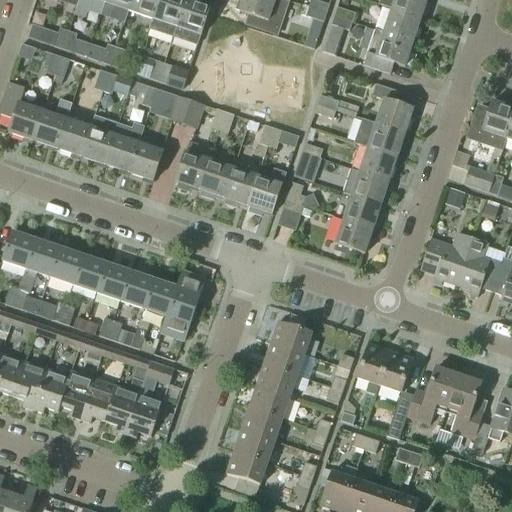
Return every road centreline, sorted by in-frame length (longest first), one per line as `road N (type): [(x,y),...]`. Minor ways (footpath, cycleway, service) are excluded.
road 1 (residential): [(383,308),(475,39)]
road 2 (residential): [(252,264),(0,177)]
road 3 (residential): [(171,503),(252,264)]
road 4 (residential): [(171,503),(0,444)]
road 5 (residential): [(383,308),(252,264)]
road 6 (residential): [(511,353),(383,308)]
